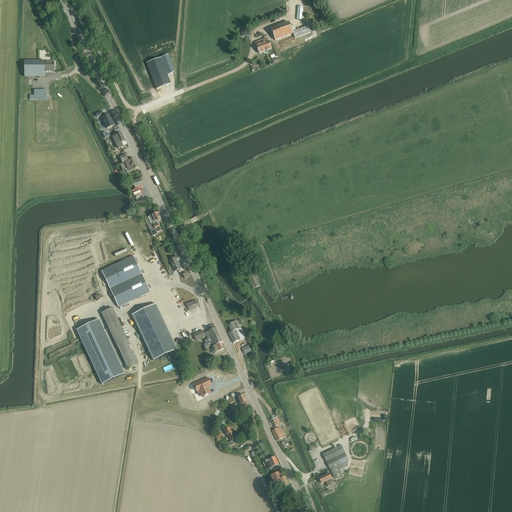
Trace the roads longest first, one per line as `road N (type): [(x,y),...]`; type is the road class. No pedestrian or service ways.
road 1 (secondary): [(308,511),(62,0)]
road 2 (track): [(188,222),(213,206),(221,180),(511,64)]
road 3 (track): [(144,169),(132,112),(64,5)]
road 4 (track): [(182,224),(132,112)]
